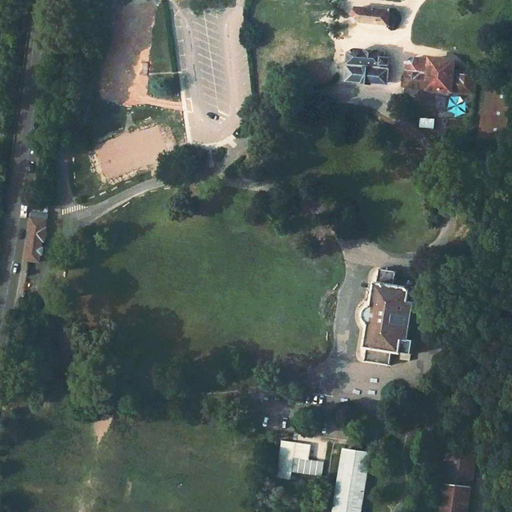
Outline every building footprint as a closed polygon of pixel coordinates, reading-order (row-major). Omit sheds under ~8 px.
[(389,11),(354,9),(353,17),(357,20),(387,23),(389,11)] [(347,80),(387,83),(390,59),(384,58),(384,53),(357,51),(350,55),(347,80)] [(430,60),(414,58),(408,63),(407,69),(429,72),(430,60)] [(405,86),(473,93),(475,77),(472,77),(473,73),(466,73),(467,71),(465,70),(460,69),(460,65),(454,64),(454,62),(430,60),(429,72),(407,69),(405,86)] [(506,126),(511,103),(511,97),(499,94),(493,123),(506,126)] [(35,200),(26,259),(40,261),(43,239),(45,240),(47,226),(46,226),(47,220),(48,220),(49,213),(46,213),(48,202),(35,200)] [(368,347),(366,361),(391,365),(393,352),(402,353),(404,340),(409,341),(415,303),(410,302),(412,288),(396,285),(398,272),(381,269),(379,282),(377,282),(373,307),(371,307),(369,307),(367,309),(365,310),(364,313),(363,315),(364,318),(365,320),(367,322),(369,323),(371,324),(367,347),(368,347)] [(309,459),(310,444),(282,441),(279,472),(322,476),(324,461),(309,459)] [(360,511),(370,454),(362,453),(363,448),(355,446),(354,451),(346,450),(335,511),(360,511)] [(462,459),(449,457),(447,466),(461,468),(462,459)] [(466,511),(470,490),(445,487),(441,511),(466,511)]
